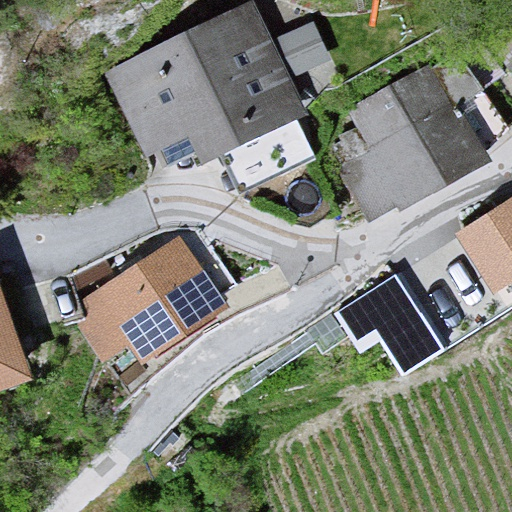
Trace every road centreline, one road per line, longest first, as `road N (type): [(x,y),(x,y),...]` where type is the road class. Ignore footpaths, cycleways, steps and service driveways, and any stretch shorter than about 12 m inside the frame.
road 1 (residential): [(48,511),(190,371),(358,265)]
road 2 (unclassified): [(0,248),(24,251),(142,212),(188,209),(358,265)]
road 3 (residential): [(358,265),(511,154)]
